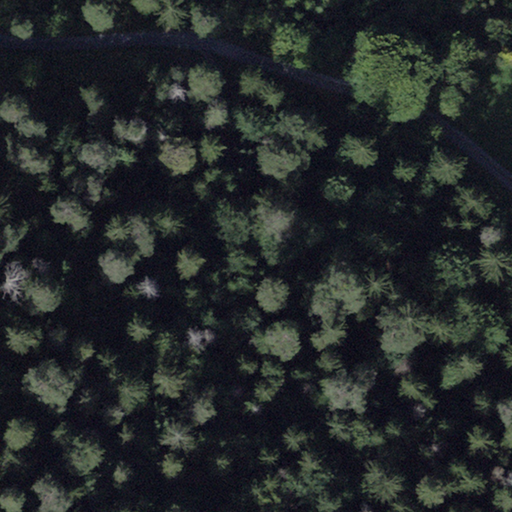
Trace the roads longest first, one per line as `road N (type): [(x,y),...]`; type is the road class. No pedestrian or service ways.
road 1 (track): [(201,43),(408,106),(511,181)]
road 2 (track): [(201,43),(0,40)]
